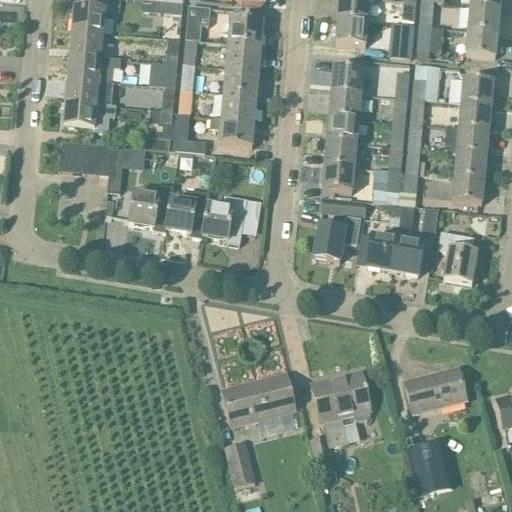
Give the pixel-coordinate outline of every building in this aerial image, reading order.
[(142,0),(142,5),(158,7),(182,9),(183,0),(142,0)] [(355,0),(340,0),(339,23),(369,26),(371,1),(355,0)] [(500,14),(501,0),(471,0),(471,11),(500,14)] [(416,5),(403,4),(401,25),(414,27),(416,5)] [(421,6),(419,30),(431,31),(433,12),(433,7),(421,6)] [(181,20),(182,9),(158,7),(158,18),(181,20)] [(209,32),(211,14),(188,11),(185,45),(197,46),(199,47),(201,31),(209,32)] [(498,38),(500,14),(471,11),(468,35),(498,38)] [(102,40),(105,16),(74,13),(72,37),(102,40)] [(231,23),(228,49),(262,52),(264,26),(261,26),(262,18),(234,15),(234,23),(231,23)] [(366,52),(369,26),(339,23),(336,49),(366,52)] [(410,64),(413,28),(402,27),(400,49),(390,48),(389,63),(410,64)] [(415,65),(428,66),(431,31),(419,30),(415,65)] [(495,63),(498,38),(468,35),(466,60),(495,63)] [(69,60),(100,63),(100,62),(102,40),(72,37),(69,60)] [(168,45),(165,70),(176,71),(179,45),(168,45)] [(185,45),(183,71),(194,72),(197,46),(185,45)] [(260,79),(262,52),(228,49),(226,76),(260,79)] [(69,60),(67,84),(98,87),(99,73),(120,75),(121,64),(100,62),(100,63),(69,60)] [(394,102),(407,104),(410,69),(397,68),(394,102)] [(174,94),(176,71),(165,70),(163,93),(174,94)] [(192,96),(194,72),(183,71),(181,95),(192,96)] [(415,71),(412,104),(424,106),(426,86),(437,86),(438,73),(415,71)] [(362,100),(364,75),(334,72),(332,97),(362,100)] [(226,76),(224,100),(257,103),(260,79),(226,76)] [(67,84),(65,108),(95,111),(96,111),(98,87),(67,84)] [(464,84),(462,109),(491,112),(494,87),(464,84)] [(163,93),(162,116),(172,117),(174,94),(163,93)] [(181,95),(178,122),(189,122),(189,121),(190,121),(192,96),(181,95)] [(332,97),(330,121),(360,124),(362,100),(332,97)] [(224,100),(222,124),(222,125),(255,128),(257,103),(224,100)] [(407,104),(394,102),(392,127),(405,128),(407,104)] [(422,130),(424,106),(412,104),(409,129),(422,130)] [(114,112),(96,111),(95,111),(65,108),(62,132),(93,135),(92,138),(106,139),(108,124),(113,124),(114,112)] [(489,136),(491,112),(462,109),(459,133),(489,136)] [(171,128),(172,117),(162,116),(161,128),(171,128)] [(330,121),(328,146),(358,148),(360,124),(330,121)] [(187,146),(189,122),(178,122),(174,157),(204,160),(205,148),(187,146)] [(255,128),(222,125),(222,124),(211,123),(209,135),(221,136),(220,150),(253,153),(255,128)] [(392,127),(390,151),(403,152),(405,128),(392,127)] [(409,129),(407,153),(419,154),(422,130),(409,129)] [(487,160),(489,136),(459,133),(457,158),(487,160)] [(169,157),(170,145),(163,144),(144,143),(143,155),(169,157)] [(328,146),(326,170),(356,173),(358,148),(328,146)] [(61,147),(58,176),(72,178),(74,148),(61,147)] [(74,148),(72,178),(84,179),(87,150),(74,148)] [(96,180),(99,151),(87,150),(84,179),(96,180)] [(99,151),(96,180),(109,181),(111,152),(99,151)] [(403,152),(390,151),(388,176),(400,177),(401,177),(403,152)] [(120,199),(121,182),(124,153),(111,152),(109,181),(107,198),(120,199)] [(407,153),(405,177),(417,179),(418,167),(419,154),(407,153)] [(485,185),(487,160),(457,158),(455,182),(485,185)] [(353,198),(356,173),(326,170),(324,195),(353,198)] [(398,197),(400,177),(388,176),(386,196),(398,197)] [(401,177),(400,177),(398,197),(415,198),(417,179),(405,177),(401,177)] [(482,210),(485,185),(455,182),(452,207),(482,210)] [(166,239),(166,236),(165,236),(170,205),(171,206),(173,194),(160,192),(158,203),(134,199),(129,230),(153,234),(153,237),(166,239)] [(373,196),(371,209),(381,210),(386,210),(388,211),(397,212),(398,197),(386,196),(373,195),(373,196)] [(203,245),(203,242),(202,242),(207,212),(209,212),(211,200),(188,196),(186,208),(171,206),(170,205),(165,236),(166,236),(190,240),(190,243),(201,244),(203,245)] [(222,215),(209,212),(207,212),(202,242),(203,242),(227,246),(227,249),(240,251),(247,207),(224,203),(222,215)] [(339,206),(338,220),(364,222),(365,208),(339,206)] [(388,233),(400,235),(405,212),(397,212),(388,211),(387,219),(391,219),(388,233)] [(423,211),(419,238),(433,241),(437,214),(423,211)] [(412,237),(417,214),(405,212),(400,235),(412,237)] [(355,250),(360,225),(348,223),(346,235),(320,231),(314,263),(341,268),(344,248),(355,250)] [(393,276),(398,246),(400,235),(388,233),(387,243),(373,241),(368,272),(393,276)] [(412,237),(400,235),(398,246),(393,276),(418,281),(424,250),(410,248),(412,237)] [(478,257),(471,255),(474,243),(440,237),(437,252),(450,254),(444,285),(472,290),(478,257)] [(412,420),(465,406),(457,375),(404,389),(412,420)] [(231,432),(293,417),(284,381),(252,389),(254,394),(223,402),(231,432)] [(311,391),(320,429),(324,441),(308,445),(315,476),(320,475),(325,489),(336,486),(329,452),(348,448),(340,424),(353,420),(354,425),(359,428),(367,426),(370,421),(369,417),(370,416),(362,384),(343,388),(344,391),(331,394),(329,386),(311,391)] [(511,401),(496,405),(503,436),(511,433),(511,401)] [(245,447),(223,452),(233,493),(255,488),(245,447)] [(407,457),(418,503),(454,494),(442,448),(407,457)]
